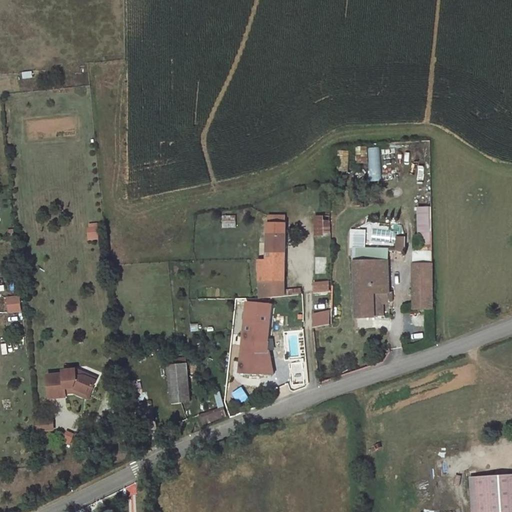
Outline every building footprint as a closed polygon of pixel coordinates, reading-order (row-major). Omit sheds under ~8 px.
[(380,181),(380,147),(368,147),(369,181),(380,181)] [(350,151),(339,150),(338,171),(349,172),(350,151)] [(431,231),(430,206),(416,207),(417,232),(431,231)] [(317,207),(317,216),(331,216),(331,207),(317,207)] [(317,216),(317,234),(331,233),(331,216),(317,216)] [(223,218),(223,228),(235,227),(234,218),(223,218)] [(87,239),(98,239),(98,223),(87,223),(87,239)] [(269,226),(269,235),(286,236),(286,224),(269,223),(269,226)] [(355,248),(365,248),(365,234),(355,234),(355,248)] [(260,281),(285,280),(286,257),(286,236),(269,235),(268,260),(259,260),(260,281)] [(387,262),(388,249),(365,248),(355,248),(355,261),(387,262)] [(374,293),(389,292),(387,264),(387,262),(355,261),(358,317),(375,317),(374,293)] [(433,264),(413,264),(414,309),(433,308),(433,264)] [(260,281),(260,298),(284,296),(285,290),(285,280),(260,281)] [(314,285),(314,293),(331,292),(330,283),(314,285)] [(374,293),(375,317),(382,316),(381,300),(392,299),(392,292),(389,292),(374,293)] [(7,313),(22,311),(21,295),(5,296),(7,313)] [(249,302),(245,337),(269,338),(272,304),(262,304),(249,302)] [(298,312),(290,312),(290,320),(298,320),(298,312)] [(330,312),(314,314),(314,327),(330,325),(330,312)] [(301,336),(288,337),(290,355),(303,354),(301,336)] [(269,338),(245,337),(243,349),(270,351),(269,338)] [(274,373),(270,351),(243,349),(241,373),(250,372),(254,372),(265,373),(274,373)] [(168,359),(169,365),(187,364),(187,357),(168,359)] [(304,363),(292,364),(293,387),(306,386),(304,363)] [(191,401),(187,364),(169,365),(171,403),(191,401)] [(47,376),(49,399),(66,397),(66,393),(65,389),(73,388),(86,394),(89,388),(93,388),(96,381),(84,376),(77,377),(76,370),(63,371),(63,374),(47,376)] [(97,378),(76,370),(77,377),(84,376),(96,381),(97,378)] [(250,372),(241,373),(240,380),(264,381),(264,380),(265,373),(254,372),(250,372)] [(65,389),(66,393),(74,392),(89,399),(93,388),(89,388),(86,394),(73,388),(65,389)] [(225,408),(200,417),(204,425),(228,416),(225,408)] [(52,420),(37,421),(38,431),(53,430),(52,420)] [(62,442),(70,444),(74,433),(66,431),(62,442)] [(511,511),(511,474),(471,477),(472,511),(511,511)]
